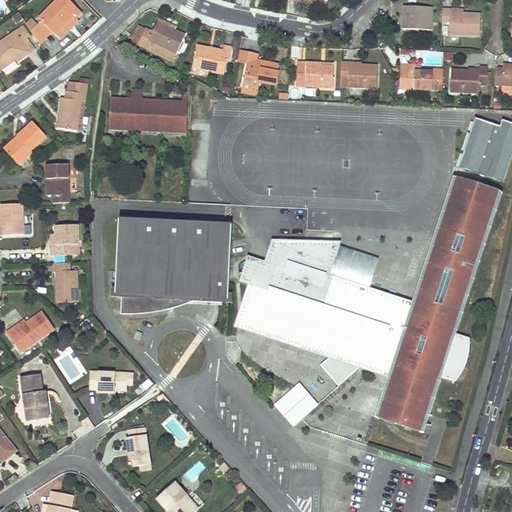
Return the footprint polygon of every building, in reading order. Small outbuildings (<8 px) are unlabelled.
[(67,0),(57,0),(37,19),(39,22),(30,30),(38,41),(48,33),(51,35),(63,23),(72,17),(75,20),(81,14),(67,0)] [(432,9),(403,7),(402,29),(430,30),(432,9)] [(16,27),(24,21),(18,13),(10,19),(16,27)] [(448,13),(442,13),(441,25),(449,25),(449,36),(479,38),(480,15),(462,14),(448,13)] [(376,15),(369,22),(374,27),(381,20),(376,15)] [(177,25),(160,17),(157,22),(174,30),(177,25)] [(175,53),(184,35),(174,30),(157,22),(152,32),(144,28),(135,43),(144,48),(148,41),(175,53)] [(144,28),(137,24),(126,44),(132,48),(135,43),(144,28)] [(31,39),(23,26),(19,29),(27,41),(31,39)] [(19,29),(0,42),(0,70),(16,60),(15,58),(25,51),(27,56),(34,52),(27,41),(19,29)] [(175,53),(148,41),(144,48),(171,61),(175,53)] [(219,52),(195,48),(191,69),(222,74),(224,63),(228,63),(231,48),(220,47),(219,52)] [(248,52),(239,50),(237,61),(247,63),(248,52)] [(27,56),(25,51),(15,58),(16,60),(18,62),(27,56)] [(277,83),(278,61),(264,60),(263,65),(255,65),(256,59),(256,53),(248,52),(247,63),(244,86),(261,88),(262,82),(277,83)] [(320,63),(295,62),(293,86),(331,89),(332,67),(320,63)] [(377,64),(342,63),(340,81),(340,86),(349,86),(377,87),(377,64)] [(503,69),(495,68),(495,87),(511,86),(511,63),(503,63),(503,69)] [(405,67),(398,67),(397,94),(440,95),(441,74),(418,73),(405,72),(405,67)] [(476,70),(451,69),(449,91),(486,93),(487,67),(476,67),(476,70)] [(78,94),(87,96),(89,87),(69,84),(67,93),(78,94)] [(244,95),(260,95),(261,88),(244,86),(244,95)] [(120,100),(110,100),(110,130),(123,130),(123,125),(136,125),(136,88),(131,88),(131,100),(131,105),(120,105),(120,100)] [(136,88),(136,125),(148,125),(147,131),(160,131),(161,106),(152,105),(152,100),(141,100),(142,89),(136,88)] [(161,106),(160,131),(173,131),(173,125),(187,126),(187,90),(181,89),(181,101),(173,100),(173,106),(161,106)] [(64,101),(59,130),(77,133),(79,117),(81,104),(86,105),(87,96),(78,94),(67,93),(66,101),(64,101)] [(29,152),(46,137),(32,122),(16,136),(19,139),(5,152),(18,167),(31,155),(29,152)] [(503,186),(511,159),(511,126),(501,123),(500,130),(475,122),(458,172),(503,186)] [(16,136),(2,148),(5,152),(19,139),(16,136)] [(52,193),(52,202),(69,202),(69,164),(46,164),(47,193),(52,193)] [(497,195),(455,182),(452,192),(477,199),(474,207),(491,213),(496,197),(497,195)] [(474,207),(477,199),(452,192),(415,307),(409,328),(395,323),(399,309),(369,299),(371,293),(368,292),(334,281),(329,297),(322,295),(328,279),(339,249),(340,245),(334,245),(270,243),(263,266),(247,260),(245,264),(241,279),(238,287),(247,288),(257,292),(248,322),(251,323),(257,325),(264,327),(272,329),(281,330),(291,330),(303,329),(312,328),(314,322),(320,324),(318,330),(338,352),(328,361),(323,366),(341,387),(358,371),(372,359),(380,362),(400,368),(389,402),(408,409),(404,420),(409,421),(415,422),(419,422),(423,413),(427,415),(439,377),(456,382),(460,378),(465,370),(467,364),(469,357),(471,351),(471,345),(471,340),(453,334),(491,213),(474,207)] [(21,204),(1,204),(1,221),(1,236),(29,236),(29,217),(21,217),(21,204)] [(224,225),(118,222),(115,274),(108,274),(108,285),(115,285),(114,293),(110,293),(109,303),(119,304),(119,313),(119,315),(150,314),(157,313),(167,310),(167,295),(190,296),(226,297),(229,226),(224,225)] [(81,227),(58,227),(58,236),(54,236),(54,258),(73,258),(73,248),(81,248),(81,227)] [(73,248),(73,258),(81,258),(81,248),(73,248)] [(334,281),(368,292),(378,262),(339,249),(328,279),(334,281)] [(71,269),(70,263),(53,263),(53,271),(56,271),(56,303),(78,303),(78,269),(71,269)] [(329,297),(334,281),(328,279),(322,295),(329,297)] [(236,332),(328,361),(338,352),(318,330),(320,324),(314,322),(312,328),(303,329),(291,330),(281,330),(272,329),(264,327),(257,325),(251,323),(248,322),(257,292),(247,288),(233,331),(236,332)] [(395,323),(409,328),(415,307),(371,293),(369,299),(399,309),(395,323)] [(220,303),(226,304),(226,297),(190,296),(167,295),(167,310),(170,309),(174,308),(177,307),(182,305),(186,304),(220,306),(220,303)] [(12,328),(5,333),(20,354),(54,331),(42,313),(25,326),(15,332),(12,328)] [(22,321),(12,328),(15,332),(25,326),(22,321)] [(142,335),(137,332),(134,339),(140,342),(142,335)] [(375,418),(421,433),(427,415),(423,413),(419,422),(415,422),(409,421),(404,420),(408,409),(389,402),(400,368),(380,362),(372,359),(358,371),(374,376),(386,381),(375,418)] [(127,374),(90,373),(90,392),(97,392),(96,395),(115,396),(115,394),(127,393),(127,389),(127,374)] [(41,376),(20,379),(26,423),(38,422),(37,417),(50,415),(47,393),(43,393),(41,376)] [(293,428),(319,405),(299,383),(273,406),(293,428)] [(140,464),(152,463),(147,427),(129,429),(130,436),(125,437),(127,450),(131,450),(134,465),(140,464)] [(0,461),(3,465),(18,452),(0,430),(0,461)] [(152,463),(140,464),(142,472),(153,471),(152,463)] [(199,511),(171,481),(154,497),(166,510),(169,507),(173,511),(199,511)] [(246,488),(241,483),(235,488),(240,493),(246,488)] [(73,495),(50,491),(49,498),(47,503),(42,502),(40,511),(69,511),(70,509),(73,495)]
